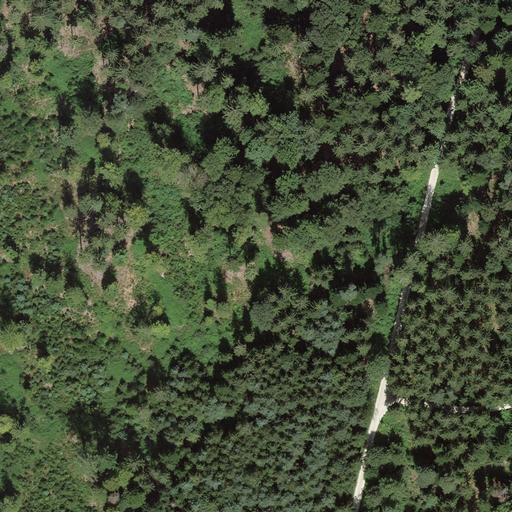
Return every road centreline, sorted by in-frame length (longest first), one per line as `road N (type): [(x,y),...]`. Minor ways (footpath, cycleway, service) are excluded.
road 1 (track): [(381,397),(440,143),(488,0)]
road 2 (track): [(381,397),(511,402)]
